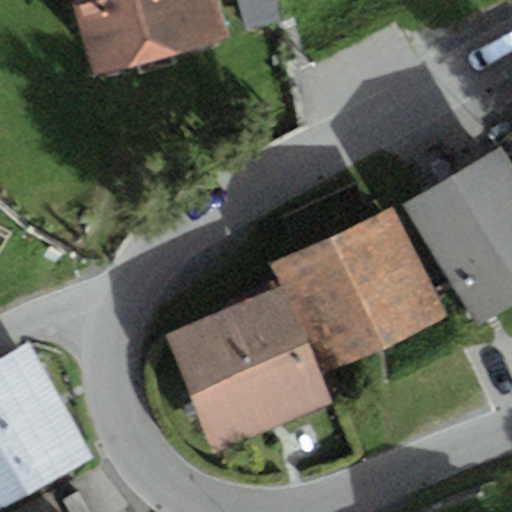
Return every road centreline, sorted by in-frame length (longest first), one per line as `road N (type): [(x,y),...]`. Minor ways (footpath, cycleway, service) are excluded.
road 1 (residential): [(511,47),(170,242),(137,269),(114,304)]
road 2 (residential): [(114,304),(103,358),(122,430),(173,489),(215,511)]
road 3 (residential): [(307,511),(511,432)]
road 4 (unclassified): [(0,344),(57,313),(114,304)]
